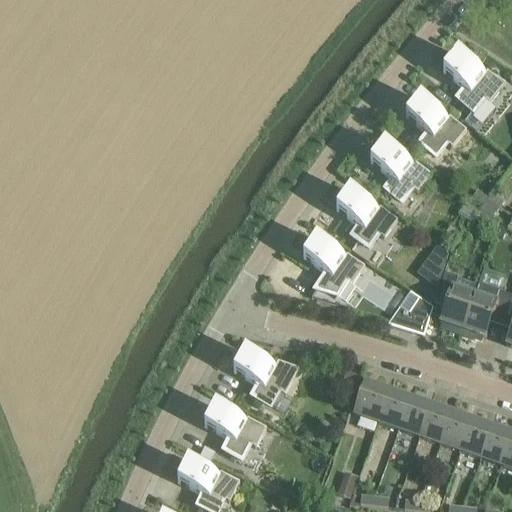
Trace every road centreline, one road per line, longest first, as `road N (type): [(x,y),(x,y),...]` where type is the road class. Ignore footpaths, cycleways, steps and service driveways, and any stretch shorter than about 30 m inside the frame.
road 1 (residential): [(229,309),(338,142),(460,0)]
road 2 (residential): [(511,393),(229,309)]
road 3 (residential): [(127,511),(229,309)]
